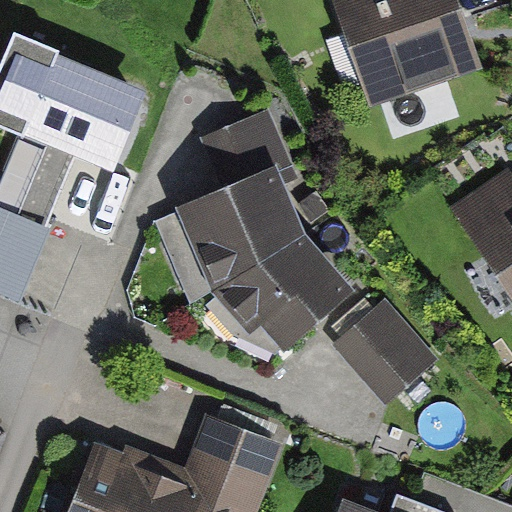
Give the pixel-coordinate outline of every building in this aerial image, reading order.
[(460,0),(342,0),(373,101),(481,69),(460,0)] [(157,96),(18,38),(0,81),(0,128),(122,179),(157,96)] [(309,206),(277,118),(204,144),(219,194),(182,213),(217,293),(242,336),(261,323),(287,358),(354,292),(308,240),(294,210),(309,206)] [(511,179),(456,215),(511,301),(511,179)] [(58,232),(0,210),(0,299),(29,310),(58,232)] [(444,366),(393,302),(335,349),(387,413),(444,366)] [(182,481),(237,503),(232,511),(260,511),(284,450),(206,420),(182,481)] [(152,511),(167,475),(97,448),(71,511),(152,511)] [(152,511),(232,511),(237,503),(182,481),(167,475),(152,511)] [(394,511),(363,511),(349,507),(347,511),(438,511),(399,498),(394,511)]
